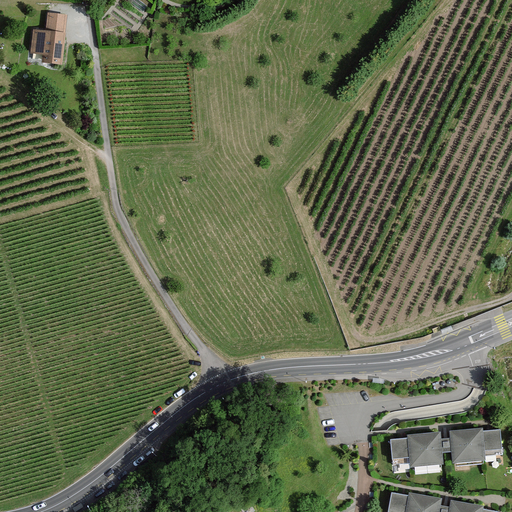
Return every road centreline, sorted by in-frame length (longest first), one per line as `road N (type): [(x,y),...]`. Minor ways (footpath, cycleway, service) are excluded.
road 1 (track): [(511,292),(357,340),(291,185),(449,0)]
road 2 (tertiary): [(511,322),(432,353),(264,370),(224,382),(91,482),(37,511)]
